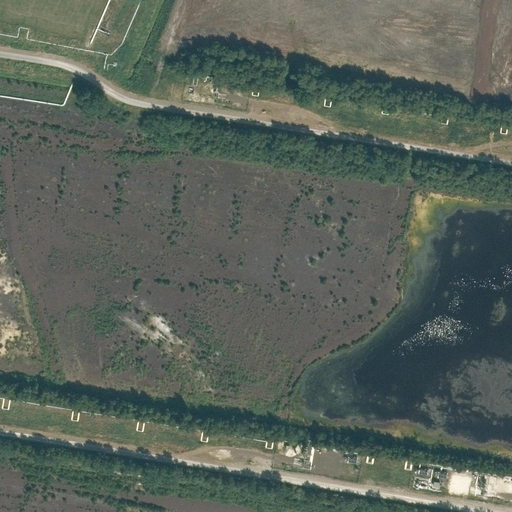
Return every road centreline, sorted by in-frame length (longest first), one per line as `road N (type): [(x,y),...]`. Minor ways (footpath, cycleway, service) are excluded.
road 1 (track): [(0,50),(69,61),(167,101),(511,158)]
road 2 (track): [(0,426),(511,509)]
